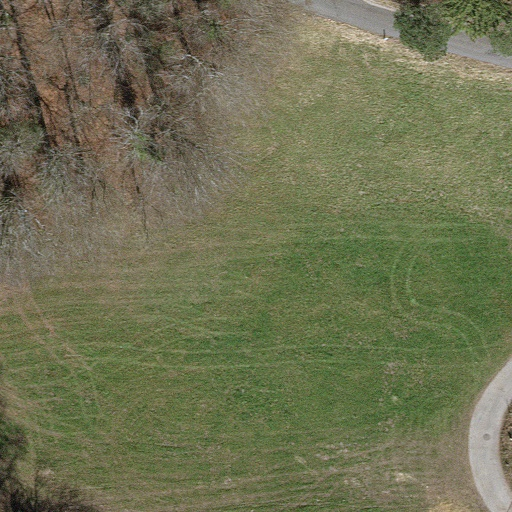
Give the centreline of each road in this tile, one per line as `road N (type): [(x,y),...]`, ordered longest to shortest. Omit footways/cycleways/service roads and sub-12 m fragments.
road 1 (tertiary): [(323,0),(511,58)]
road 2 (track): [(511,375),(475,444),(493,500),(506,511)]
